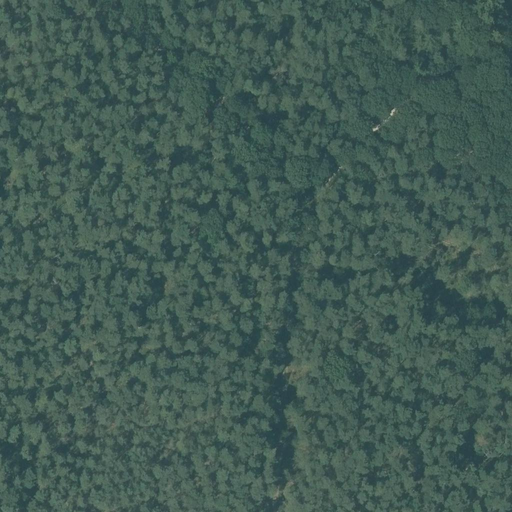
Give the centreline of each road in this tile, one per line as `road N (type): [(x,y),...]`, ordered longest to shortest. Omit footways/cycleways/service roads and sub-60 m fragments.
road 1 (track): [(301,199),(278,511)]
road 2 (track): [(111,0),(301,199)]
